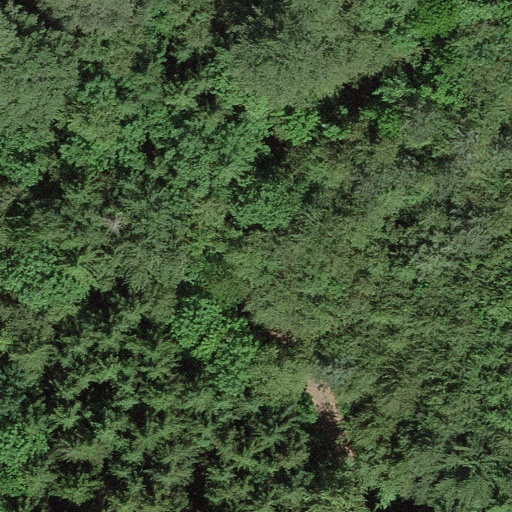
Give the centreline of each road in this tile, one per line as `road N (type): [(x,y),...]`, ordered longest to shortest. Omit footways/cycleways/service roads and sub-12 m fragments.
road 1 (track): [(341,511),(311,360),(241,272),(174,235),(0,290)]
road 2 (track): [(511,151),(200,211),(174,235)]
